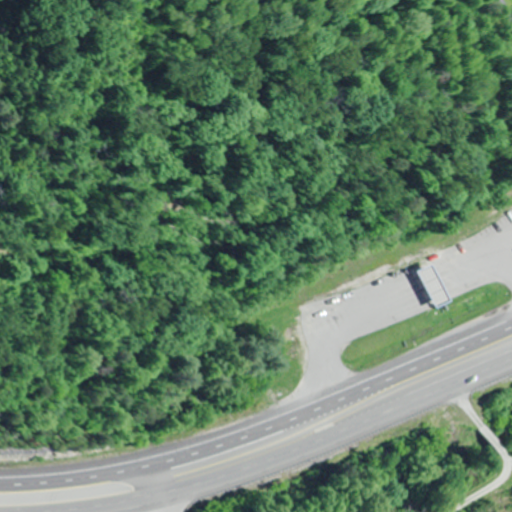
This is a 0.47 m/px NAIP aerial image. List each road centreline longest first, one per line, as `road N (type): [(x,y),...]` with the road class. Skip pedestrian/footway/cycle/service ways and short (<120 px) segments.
road 1 (trunk): [(511,321),(193,448),(89,473),(0,480)]
road 2 (trunk): [(116,511),(256,470),(511,363)]
